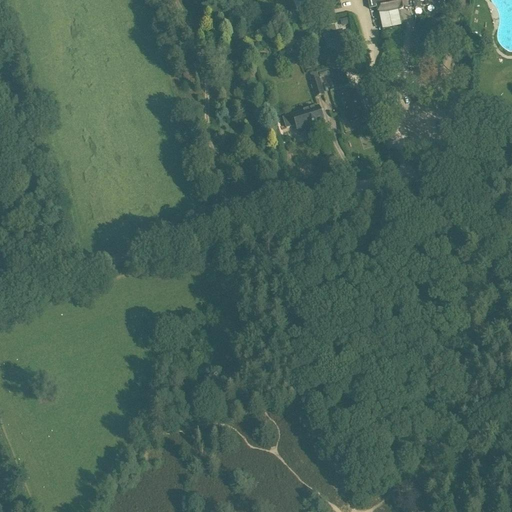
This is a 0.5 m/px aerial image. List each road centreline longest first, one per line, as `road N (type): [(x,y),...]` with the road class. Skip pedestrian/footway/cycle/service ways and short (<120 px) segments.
road 1 (unclassified): [(0,298),(328,196),(511,160)]
road 2 (track): [(511,270),(436,174)]
